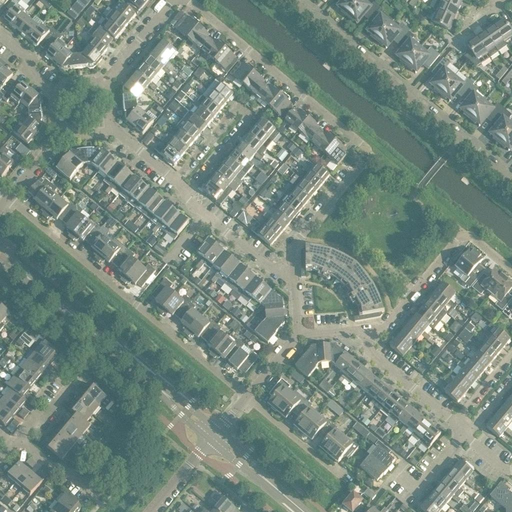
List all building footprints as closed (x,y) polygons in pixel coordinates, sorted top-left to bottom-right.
[(13,27),(25,13),(17,6),(20,2),(17,0),(13,0),(6,9),(11,13),(4,20),(13,27)] [(137,14),(148,0),(131,0),(127,5),(137,14)] [(340,12),(346,17),(360,0),(344,0),(337,9),(338,9),(339,8),(341,10),(340,12)] [(365,14),(370,18),(378,8),(373,4),(371,7),(362,0),(360,0),(346,17),(352,22),(354,20),(357,23),(356,24),(356,25),(365,14)] [(417,3),(413,0),(412,0),(408,5),(412,8),(417,3)] [(443,0),(442,3),(457,10),(461,1),(458,0),(443,0)] [(112,11),(128,24),(136,16),(120,2),(112,11)] [(457,10),(442,3),(438,12),(436,12),(453,20),(457,10)] [(378,8),(370,18),(375,23),(367,33),(367,34),(368,32),(371,35),(370,37),(376,42),(390,25),(392,21),(383,14),(384,13),(378,8)] [(107,20),(121,33),(128,24),(112,11),(106,19),(107,20)] [(452,23),(453,20),(436,12),(431,23),(450,31),(453,23),(452,23)] [(25,13),(13,27),(21,34),(31,22),(23,15),(25,13)] [(187,40),(200,24),(193,18),(189,22),(184,17),(174,29),(187,40)] [(496,26),(493,28),(504,43),(511,37),(511,33),(502,19),(495,24),(496,26)] [(67,21),(57,33),(62,37),(72,25),(73,25),(68,20),(67,21)] [(92,29),(107,42),(110,44),(113,39),(115,41),(121,33),(107,20),(101,28),(96,24),(92,29)] [(29,41),(41,26),(39,28),(31,22),(21,34),(29,41)] [(200,24),(187,40),(201,51),(210,39),(205,35),(208,31),(200,24)] [(394,39),(400,43),(409,31),(401,24),(396,30),(390,25),(376,42),(382,47),(383,45),(386,48),(385,49),(386,49),(394,39)] [(41,26),(29,41),(37,48),(43,40),(48,44),(57,33),(52,29),(49,33),(41,26)] [(485,33),(498,53),(507,47),(504,43),(493,28),(485,33)] [(110,44),(107,42),(92,29),(87,35),(92,39),(86,46),(102,59),(103,59),(101,58),(108,50),(106,48),(110,44)] [(405,66),(419,49),(410,42),(411,41),(411,40),(413,37),(408,33),(409,31),(400,43),(405,47),(396,58),(397,58),(398,57),(401,59),(399,61),(405,66)] [(57,33),(48,44),(53,47),(46,55),(54,62),(52,64),(53,64),(66,48),(58,41),(62,37),(57,33)] [(498,53),(485,33),(477,39),(490,58),(498,53)] [(210,39),(201,51),(214,62),(227,47),(219,40),(216,44),(210,39)] [(466,44),(478,61),(480,65),(490,58),(477,39),(474,41),(473,40),(466,44)] [(156,50),(169,61),(176,53),(163,42),(156,50)] [(77,56),(78,69),(86,68),(89,70),(93,69),(96,67),(102,59),(86,46),(88,48),(82,56),(77,56)] [(227,47),(214,62),(222,68),(220,70),(227,75),(237,62),(232,57),(235,53),(227,47)] [(78,69),(77,56),(72,57),(64,50),(66,48),(53,64),(61,70),(64,72),(67,72),(70,70),(78,69)] [(427,53),(420,48),(419,49),(405,66),(411,71),(413,69),(416,72),(415,73),(415,74),(424,63),(429,68),(439,56),(430,49),(427,53)] [(169,61),(156,50),(150,58),(163,69),(164,67),(169,61)] [(143,66),(156,77),(161,71),(164,73),(167,70),(164,67),(163,69),(150,58),(143,66)] [(195,59),(191,63),(197,68),(200,64),(195,59)] [(439,95),(455,76),(445,69),(449,64),(443,60),(434,71),(439,76),(430,86),(431,87),(432,85),(435,88),(433,90),(439,95)] [(243,86),(256,71),(248,64),(245,68),(239,63),(229,75),(243,86)] [(156,77),(143,66),(137,74),(150,85),(151,83),(156,77)] [(185,67),(181,71),(189,77),(193,73),(188,69),(187,69),(185,67)] [(200,68),(193,76),(199,80),(205,72),(200,68)] [(0,97),(2,99),(13,85),(9,81),(13,77),(5,70),(0,75),(0,90),(0,91),(0,97)] [(256,71),(243,86),(256,97),(266,86),(260,81),(263,77),(256,71)] [(504,75),(500,72),(495,77),(499,81),(504,75)] [(130,81),(143,92),(148,86),(151,89),(154,86),(151,83),(150,85),(137,74),(130,81)] [(458,92),(463,96),(473,84),(468,80),(464,84),(455,76),(439,95),(446,100),(447,98),(450,101),(449,102),(458,92)] [(510,80),(506,77),(501,83),(505,86),(510,80)] [(123,106),(137,105),(136,101),(143,92),(130,81),(129,80),(122,88),(120,92),(121,95),(123,97),(123,106)] [(191,81),(188,85),(192,89),(196,85),(192,81),(191,81)] [(233,96),(220,85),(216,81),(210,88),(211,89),(209,92),(212,95),(213,93),(226,104),(233,96)] [(32,89),(31,89),(30,90),(22,84),(21,86),(16,82),(13,85),(2,99),(7,103),(10,99),(18,105),(20,103),(32,89)] [(469,119),(484,101),(475,93),(477,90),(472,86),(473,84),(463,96),(469,100),(460,111),(461,110),(464,112),(463,114),(469,119)] [(187,85),(182,90),(187,94),(192,89),(188,85),(187,85)] [(266,86),(256,97),(269,108),(282,93),(274,86),(271,90),(266,86)] [(202,97),(220,112),(226,104),(213,93),(212,95),(209,92),(211,89),(210,88),(202,97)] [(29,114),(41,113),(41,105),(42,102),(42,99),(40,96),(32,89),(20,103),(28,110),(29,114)] [(181,92),(174,100),(179,104),(186,96),(181,92)] [(282,93),(269,108),(283,120),(293,108),(287,103),(290,99),(282,93)] [(220,112),(202,97),(197,103),(198,104),(196,108),(199,110),(200,109),(213,119),(220,112)] [(488,116),(493,121),(503,109),(497,104),(494,109),(484,101),(469,119),(475,124),(477,123),(479,125),(478,126),(479,127),(488,116)] [(137,105),(123,106),(124,115),(123,117),(123,121),(125,124),(133,131),(135,129),(145,116),(137,109),(137,105)] [(194,116),(207,127),(213,119),(200,109),(199,110),(194,116)] [(298,132),(311,117),(303,110),(300,114),(294,109),(283,122),(289,128),(291,126),(298,132)] [(498,144),(511,127),(511,124),(507,120),(511,116),(503,109),(493,121),(498,125),(489,136),(490,136),(491,135),(494,137),(492,139),(498,144)] [(149,112),(145,116),(153,122),(156,118),(149,112)] [(167,112),(163,117),(168,121),(171,118),(172,116),(170,115),(167,112)] [(41,113),(29,114),(29,119),(22,127),(20,125),(20,126),(36,139),(43,131),(44,128),(44,124),(42,122),(41,113)] [(207,127),(194,116),(189,113),(184,119),(185,120),(183,123),(186,126),(187,124),(200,135),(207,127)] [(135,129),(143,136),(154,123),(153,122),(145,116),(135,129)] [(163,117),(156,124),(161,129),(168,121),(163,117)] [(311,117),(298,132),(311,143),(321,132),(315,127),(319,123),(311,117)] [(181,132),(194,143),(200,135),(187,124),(186,126),(183,123),(185,120),(184,119),(176,128),(181,132)] [(268,139),(270,137),(273,140),(270,143),(272,144),(280,135),(262,120),(255,128),(268,139)] [(36,139),(20,126),(13,134),(28,146),(34,138),(36,139)] [(511,127),(498,144),(505,149),(506,147),(509,150),(508,151),(511,146),(511,127)] [(249,136),(262,147),(266,151),(272,144),(270,143),(273,140),(270,137),(268,139),(255,128),(249,136)] [(194,143),(181,132),(175,138),(172,135),(170,139),(173,141),(174,140),(187,151),(194,143)] [(321,132),(311,143),(325,154),(337,139),(330,132),(327,136),(321,132)] [(166,136),(161,142),(163,144),(168,148),(173,141),(170,139),(166,136)] [(249,136),(242,144),(255,155),(257,153),(260,156),(263,158),(265,156),(263,155),(266,151),(262,147),(249,136)] [(337,139),(325,154),(332,160),(331,162),(337,167),(348,154),(342,149),(345,145),(337,139)] [(168,148),(181,159),(187,151),(174,140),(173,141),(168,148)] [(181,159),(168,148),(163,144),(158,149),(157,148),(154,150),(164,159),(170,164),(174,167),(181,159)] [(236,152),(249,163),(254,156),(257,159),(260,156),(257,153),(255,155),(242,144),(236,152)] [(291,144),(286,149),(298,159),(302,154),(291,144)] [(3,147),(0,151),(0,178),(1,179),(14,164),(5,156),(9,152),(3,147)] [(86,151),(87,165),(90,165),(98,172),(110,158),(111,157),(103,150),(100,148),(97,148),(94,150),(86,151)] [(87,165),(86,151),(77,152),(74,150),(71,151),(68,153),(61,161),(76,174),(83,166),(87,165)] [(288,155),(282,150),(275,158),(281,163),(288,155)] [(236,152),(229,159),(242,170),(244,169),(247,171),(244,175),(245,176),(253,166),(249,163),(236,152)] [(315,155),(311,160),(316,165),(320,160),(315,155)] [(110,158),(98,172),(106,178),(118,164),(110,158)] [(229,159),(223,167),(240,182),(245,176),(244,175),(247,171),(244,169),(242,170),(229,159)] [(76,174),(61,161),(62,162),(56,170),(70,182),(76,174)] [(274,162),(270,166),(275,170),(279,166),(274,162)] [(331,162),(327,167),(333,172),(337,167),(331,162)] [(118,164),(106,178),(103,183),(109,188),(113,183),(114,185),(126,171),(118,164)] [(284,165),(280,170),(285,174),(289,170),(284,165)] [(308,169),(305,173),(308,175),(310,174),(323,184),(329,176),(316,166),(311,172),(308,169)] [(240,182),(223,167),(216,175),(229,186),(231,184),(234,187),(231,190),(234,193),(242,184),(240,182)] [(118,196),(134,177),(126,171),(114,185),(113,183),(109,188),(112,191),(118,196)] [(253,186),(253,187),(253,188),(254,188),(255,189),(256,190),(257,190),(257,191),(257,190),(258,190),(258,189),(259,188),(260,187),(261,186),(262,185),(263,184),(264,183),(265,182),(266,182),(266,181),(267,181),(267,180),(268,179),(268,178),(267,177),(266,176),(266,177),(265,176),(264,175),(264,174),(263,174),(262,173),(261,173),(261,174),(260,175),(259,175),(259,176),(257,178),(256,179),(255,180),(255,181),(256,182),(257,182),(254,185),(253,186)] [(300,179),(316,192),(323,184),(310,174),(308,175),(305,173),(300,179)] [(210,183),(223,194),(228,188),(231,190),(234,187),(231,184),(229,186),(216,175),(210,183)] [(134,177),(118,196),(125,201),(128,196),(130,198),(141,184),(134,177)] [(316,192),(300,179),(292,188),(295,191),(297,189),(310,200),(316,192)] [(36,200),(50,184),(45,180),(44,182),(41,180),(28,194),(36,200)] [(270,182),(264,189),(268,192),(274,186),(270,182)] [(223,194),(210,183),(203,191),(206,194),(212,199),(221,206),(227,198),(223,194)] [(44,218),(59,200),(53,194),(57,190),(50,184),(36,200),(35,202),(44,210),(41,214),(44,218)] [(134,209),(149,191),(141,184),(130,198),(128,196),(125,201),(134,209)] [(287,195),(303,208),(310,200),(297,189),(295,191),(292,188),(287,195)] [(262,199),(268,192),(264,189),(258,195),(262,199)] [(149,191),(134,209),(140,214),(144,209),(146,211),(157,197),(149,191)] [(303,208),(287,195),(279,204),(282,207),(284,205),(296,216),(303,208)] [(165,204),(157,197),(146,211),(144,209),(140,214),(150,222),(165,204)] [(59,200),(44,218),(48,221),(52,216),(57,220),(58,219),(62,222),(76,206),(75,208),(70,204),(68,207),(59,200)] [(173,210),(165,204),(150,222),(156,227),(160,223),(161,224),(173,210)] [(277,213),(290,224),(296,216),(284,205),(282,207),(279,204),(274,210),(277,213)] [(76,206),(62,222),(67,226),(66,228),(71,232),(67,236),(71,239),(85,222),(79,216),(83,212),(76,206)] [(165,235),(180,217),(173,210),(161,224),(160,223),(156,227),(159,230),(165,235)] [(118,212),(114,216),(120,221),(123,217),(118,212)] [(290,224),(277,213),(272,219),(269,216),(266,220),(269,222),(271,221),(283,231),(290,224)] [(180,217),(165,235),(173,242),(189,223),(180,217)] [(277,239),(283,231),(271,221),(269,222),(266,220),(261,226),(277,239)] [(125,225),(130,229),(133,225),(128,221),(125,225)] [(89,244),(102,228),(101,229),(96,225),(94,228),(85,222),(71,239),(74,242),(78,238),(83,242),(84,241),(89,244)] [(138,230),(133,225),(130,229),(135,234),(138,230)] [(251,231),(255,235),(257,237),(270,247),(277,239),(261,226),(256,231),(253,229),(251,231)] [(102,228),(89,244),(93,248),(92,249),(97,254),(93,258),(97,261),(112,243),(105,238),(109,233),(102,228)] [(152,236),(146,243),(151,247),(157,240),(152,236)] [(205,260),(216,247),(208,240),(197,254),(203,259),(205,260)] [(112,243),(97,261),(100,264),(104,260),(109,264),(110,262),(115,266),(128,250),(121,245),(118,249),(112,243)] [(213,267),(224,253),(216,247),(205,260),(203,259),(199,264),(203,266),(207,262),(213,267)] [(328,275),(337,278),(342,282),(356,265),(344,257),(333,253),(321,249),(305,247),(305,250),(303,250),(301,252),(301,278),(306,278),(306,270),(313,269),(322,273),(321,275),(327,277),(328,275)] [(478,265),(483,259),(480,257),(480,255),(478,253),(476,252),(473,252),(471,249),(456,267),(465,275),(460,280),(470,288),(485,270),(478,265)] [(128,250),(115,266),(119,270),(118,271),(123,275),(119,280),(123,283),(138,265),(131,260),(134,256),(128,250)] [(224,253),(213,267),(219,272),(221,273),(232,260),(224,253)] [(225,285),(240,266),(232,260),(221,273),(219,272),(215,277),(218,279),(225,285)] [(138,265),(123,283),(127,286),(130,282),(135,286),(136,284),(141,288),(155,272),(148,266),(144,270),(138,265)] [(356,265),(342,282),(348,287),(353,296),(351,297),(354,302),(356,301),(361,309),(362,316),(354,318),(355,322),(380,318),(382,316),(381,313),(384,313),(379,298),(374,287),(374,286),(367,276),(357,266),(356,265)] [(240,266),(225,285),(231,290),(235,285),(236,286),(248,273),(240,266)] [(184,267),(180,271),(185,275),(188,271),(184,267)] [(491,295),(505,278),(501,274),(500,274),(495,270),(487,281),(482,277),(472,288),(481,295),(485,290),(491,295)] [(240,298),(256,279),(248,273),(236,286),(235,285),(231,290),(240,298)] [(196,277),(192,282),(197,286),(201,281),(196,277)] [(505,278),(491,295),(499,302),(495,306),(502,311),(511,300),(506,296),(511,288),(511,284),(510,282),(510,281),(505,278)] [(256,279),(240,298),(248,304),(252,299),(263,286),(256,279)] [(160,314),(175,296),(168,291),(172,286),(165,280),(151,296),(156,301),(155,302),(160,306),(156,311),(160,314)] [(450,307),(453,304),(450,301),(455,295),(442,284),(436,292),(449,303),(447,305),(450,307)] [(263,286),(252,299),(260,306),(261,305),(271,292),(263,286)] [(261,305),(265,308),(265,309),(283,307),(282,301),(280,300),(279,300),(271,293),(272,292),(271,292),(261,305)] [(429,300),(442,311),(447,305),(449,303),(436,292),(429,300)] [(220,295),(215,301),(220,305),(225,300),(220,295)] [(175,296),(160,314),(164,317),(167,313),(172,317),(173,315),(178,319),(190,304),(191,304),(192,302),(185,297),(181,301),(175,296)] [(429,300),(423,308),(440,323),(447,315),(442,311),(429,300)] [(511,301),(502,313),(509,319),(511,314),(511,301)] [(227,302),(223,307),(228,311),(232,306),(227,302)] [(186,336),(201,318),(193,311),(195,308),(191,304),(190,304),(178,319),(182,322),(181,324),(186,328),(182,332),(186,336)] [(0,323),(1,324),(9,314),(0,305),(0,323)] [(266,321),(284,319),(283,307),(265,309),(266,321)] [(235,308),(231,313),(236,318),(241,312),(235,308)] [(423,308),(416,316),(429,327),(434,330),(440,323),(423,308)] [(476,313),(470,320),(471,322),(475,325),(477,322),(474,320),(478,315),(476,313)] [(244,315),(239,320),(244,324),(248,319),(244,315)] [(416,316),(410,324),(422,334),(421,336),(424,339),(427,335),(424,333),(429,327),(416,316)] [(204,341),(216,326),(211,322),(209,325),(201,318),(186,336),(190,339),(193,334),(198,338),(200,337),(204,341)] [(262,325),(275,335),(282,326),(282,327),(284,325),(284,319),(266,321),(263,325),(262,325)] [(410,324),(403,332),(416,342),(421,336),(422,334),(410,324)] [(489,334),(492,336),(490,338),(503,349),(510,341),(497,330),(491,324),(485,331),(489,334)] [(275,335),(262,325),(257,331),(253,328),(251,330),(268,344),(275,335)] [(212,357),(227,340),(219,333),(221,330),(216,326),(204,341),(208,344),(207,346),(212,350),(208,354),(212,357)] [(403,332),(397,339),(409,350),(408,352),(411,354),(414,351),(411,348),(416,342),(403,332)] [(12,333),(9,337),(13,341),(17,337),(12,333)] [(449,333),(444,339),(449,343),(454,337),(449,333)] [(484,346),(497,357),(503,349),(490,338),(492,336),(489,334),(486,337),(489,340),(484,346)] [(409,350),(397,339),(390,348),(403,358),(408,352),(409,350)] [(227,340),(212,357),(216,361),(219,356),(224,360),(226,359),(230,362),(240,351),(244,346),(237,340),(233,345),(227,340)] [(34,353),(50,365),(57,357),(42,344),(34,353)] [(244,346),(240,351),(248,357),(252,353),(244,346)] [(317,347),(318,365),(331,364),(329,346),(317,347)] [(329,346),(331,364),(335,367),(346,355),(345,354),(345,355),(336,348),(337,347),(335,346),(330,346),(329,346)] [(451,346),(448,350),(452,354),(456,350),(451,346)] [(477,354),(490,364),(497,357),(484,346),(479,352),(477,354)] [(303,359),(315,369),(316,369),(315,369),(318,365),(317,347),(312,348),(310,350),(303,359)] [(436,347),(430,354),(436,359),(442,351),(436,347)] [(471,361),(484,372),(490,364),(477,354),(479,352),(476,349),(473,353),(476,355),(471,361)] [(248,357),(240,351),(230,362),(225,368),(229,371),(232,367),(237,371),(238,370),(244,376),(259,358),(252,353),(248,357)] [(28,361),(43,374),(50,365),(34,353),(28,361)] [(445,353),(441,358),(449,364),(453,359),(445,353)] [(344,375),(354,362),(346,355),(335,367),(344,375)] [(315,369),(303,359),(295,368),(308,379),(315,369)] [(21,370),(36,382),(43,374),(28,361),(21,370)] [(464,369),(477,380),(484,372),(471,361),(466,368),(464,369)] [(352,382),(362,369),(354,362),(344,375),(352,382)] [(463,371),(458,377),(471,388),(477,380),(464,369),(466,368),(462,365),(460,368),(463,371)] [(457,366),(452,372),(458,377),(463,371),(460,368),(457,366)] [(359,388),(370,375),(362,369),(352,382),(358,387),(359,388)] [(14,378),(29,391),(36,382),(21,370),(14,378)] [(341,383),(343,380),(348,385),(351,382),(343,375),(338,381),(341,383)] [(359,388),(358,387),(355,390),(358,393),(356,396),(361,390),(367,395),(378,382),(370,375),(359,388)] [(458,377),(453,383),(451,385),(464,396),(471,388),(458,377)] [(7,386),(26,402),(23,399),(29,391),(14,378),(7,386)] [(277,413),(292,395),(287,391),(290,388),(281,380),(270,394),(274,398),(269,405),(272,408),(277,413)] [(449,381),(447,384),(450,387),(444,393),(457,404),(464,396),(451,385),(453,383),(449,381)] [(375,401),(386,388),(378,382),(367,395),(373,400),(375,401)] [(327,388),(324,392),(327,394),(333,388),(329,385),(327,388)] [(4,398),(19,410),(26,402),(7,386),(7,387),(10,390),(4,398)] [(85,395),(100,407),(107,399),(92,386),(85,395)] [(375,401),(373,400),(371,403),(374,406),(380,411),(394,395),(386,388),(375,401)] [(330,391),(327,394),(332,399),(336,395),(330,391)] [(78,403),(93,416),(100,407),(85,395),(78,403)] [(299,413),(308,402),(299,395),(296,399),(292,395),(277,413),(282,417),(282,416),(286,419),(294,409),(299,413)] [(401,401),(394,395),(380,411),(386,416),(389,413),(391,414),(401,401)] [(0,402),(0,408),(13,419),(19,410),(4,398),(0,402)] [(391,414),(389,413),(386,416),(390,419),(396,424),(399,421),(409,408),(401,401),(391,414)] [(303,435),(318,417),(309,410),(312,406),(308,402),(299,413),(303,417),(295,427),(298,430),(303,435)] [(93,416),(78,403),(70,412),(74,415),(75,414),(86,424),(87,424),(93,416)] [(499,412),(511,422),(511,409),(506,404),(499,412)] [(13,419),(0,408),(0,422),(5,427),(13,419)] [(406,427),(417,414),(409,408),(399,421),(405,426),(406,427)] [(506,431),(504,432),(507,435),(510,432),(507,429),(511,423),(511,422),(499,412),(493,420),(506,431)] [(68,423),(83,436),(90,427),(87,424),(86,424),(75,414),(74,415),(68,423)] [(406,427),(405,426),(402,429),(405,432),(408,429),(414,434),(425,421),(417,414),(406,427)] [(325,435),(333,424),(329,421),(326,424),(318,417),(303,435),(308,439),(308,438),(312,441),(320,431),(325,435)] [(365,418),(361,422),(367,427),(370,423),(365,418)] [(506,431),(493,420),(486,428),(499,439),(504,432),(506,431)] [(422,440),(433,428),(425,421),(414,434),(412,437),(418,442),(420,439),(422,440)] [(61,431),(76,444),(83,436),(68,423),(61,431)] [(329,456),(343,439),(335,432),(337,429),(333,425),(334,424),(333,424),(325,435),(329,439),(321,448),(324,451),(324,452),(329,456)] [(373,425),(369,429),(374,433),(378,429),(373,425)] [(418,442),(421,445),(427,450),(441,434),(433,428),(422,440),(420,439),(418,442)] [(364,430),(360,435),(365,439),(366,438),(369,434),(364,430)] [(54,439),(69,452),(76,444),(61,431),(54,439)] [(379,432),(376,435),(382,440),(385,437),(379,432)] [(412,437),(408,442),(414,447),(415,445),(418,442),(412,437)] [(69,452),(54,439),(47,448),(62,461),(69,452)] [(343,439),(329,456),(334,461),(334,460),(338,463),(346,453),(351,457),(359,447),(354,443),(352,446),(343,439)] [(370,456),(388,471),(392,466),(392,465),(395,462),(385,453),(388,450),(378,441),(375,445),(377,448),(370,456)] [(402,449),(398,453),(403,458),(407,453),(402,449)] [(388,471),(370,456),(363,465),(360,463),(357,466),(367,475),(370,471),(380,479),(383,476),(384,476),(388,471)] [(412,458),(409,462),(415,467),(418,463),(412,458)] [(468,485),(471,482),(467,479),(473,473),(460,462),(453,470),(466,481),(465,483),(468,485)] [(15,484),(27,469),(20,463),(7,478),(15,484)] [(27,469),(15,484),(22,490),(35,475),(27,469)] [(447,478),(460,489),(465,483),(466,481),(453,470),(447,478)] [(35,475),(22,490),(29,497),(42,482),(35,475)] [(460,489),(447,478),(440,486),(453,497),(452,498),(455,501),(458,498),(454,495),(460,489)] [(502,507),(511,495),(511,493),(501,485),(490,498),(502,507)] [(434,494),(446,504),(452,498),(453,497),(440,486),(434,494)] [(372,500),(375,497),(367,490),(364,494),(372,500)] [(219,505),(214,511),(215,511),(237,511),(235,510),(235,509),(215,492),(210,498),(219,505)] [(363,503),(366,499),(362,496),(359,499),(353,494),(343,506),(349,511),(353,511),(362,503),(363,503)] [(446,504),(434,494),(427,501),(439,511),(442,511),(441,511),(446,504)] [(59,503),(68,511),(77,511),(81,507),(66,495),(59,503)] [(479,495),(474,500),(479,504),(484,499),(479,495)] [(506,511),(511,511),(511,495),(502,507),(506,511)] [(439,511),(427,501),(420,510),(423,511),(439,511)] [(52,511),(68,511),(59,503),(52,511)]
